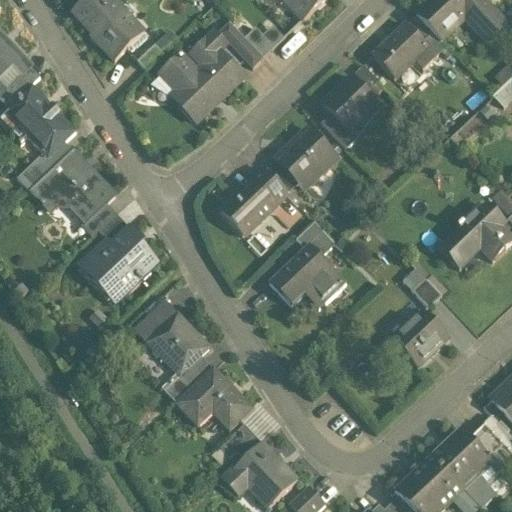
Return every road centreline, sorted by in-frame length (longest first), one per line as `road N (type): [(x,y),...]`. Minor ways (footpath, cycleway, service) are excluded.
road 1 (residential): [(161,211),(312,445),(353,467),(388,457),(511,334)]
road 2 (residential): [(161,211),(382,0)]
road 3 (residential): [(29,0),(161,211)]
